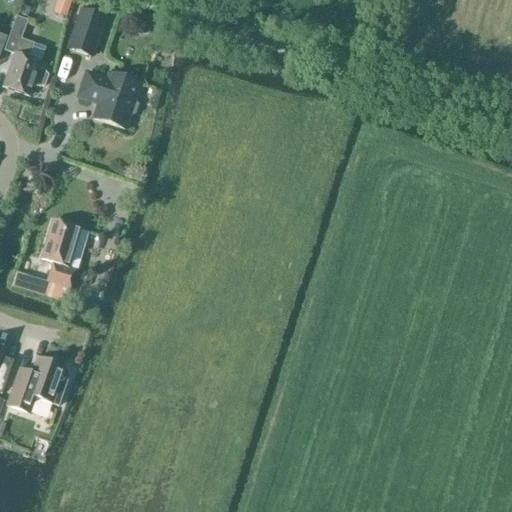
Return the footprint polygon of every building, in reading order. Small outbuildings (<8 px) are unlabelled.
[(106,19),(79,10),(65,51),(92,60),(106,19)] [(37,72),(39,66),(28,62),(34,46),(21,42),(27,23),(16,19),(4,53),(15,57),(3,90),(27,99),(32,87),(39,89),(44,88),(47,79),(48,78),(44,74),(37,72)] [(109,73),(107,79),(82,70),(73,96),(98,104),(93,120),(122,130),(138,83),(109,73)] [(75,272),(68,270),(79,233),(52,224),(41,262),(52,265),(46,284),(70,291),(75,272)] [(0,395),(2,396),(14,362),(1,358),(3,350),(0,349),(0,395)] [(52,407),(65,370),(37,360),(28,386),(16,382),(6,408),(21,413),(27,398),(52,407)]
